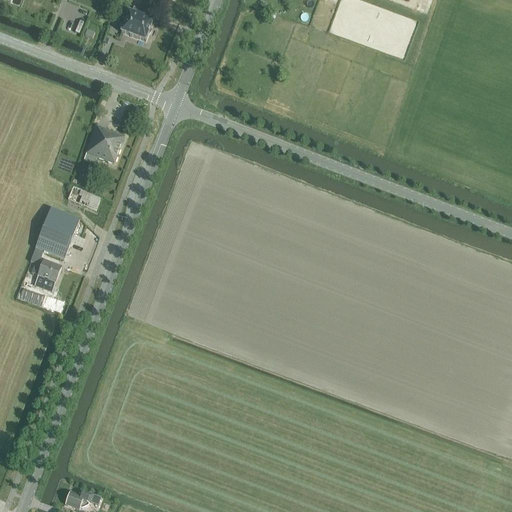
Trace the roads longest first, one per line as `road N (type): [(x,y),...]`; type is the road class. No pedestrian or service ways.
road 1 (tertiary): [(23,511),(175,105)]
road 2 (unclassified): [(511,235),(175,105)]
road 3 (unclassified): [(175,105),(0,38)]
